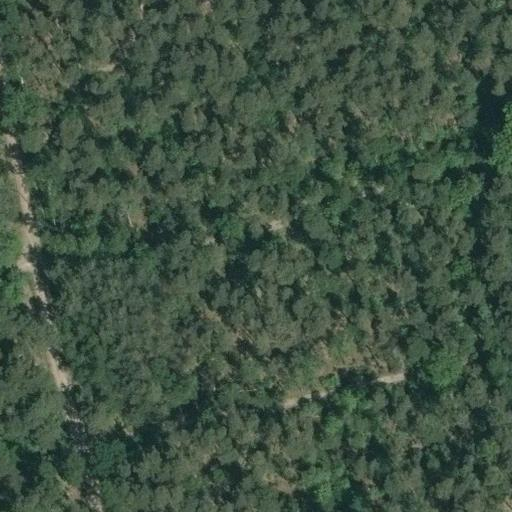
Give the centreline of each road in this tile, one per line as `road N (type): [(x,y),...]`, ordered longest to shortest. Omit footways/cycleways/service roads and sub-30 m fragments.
road 1 (track): [(36,259),(77,448)]
road 2 (track): [(0,90),(36,259)]
